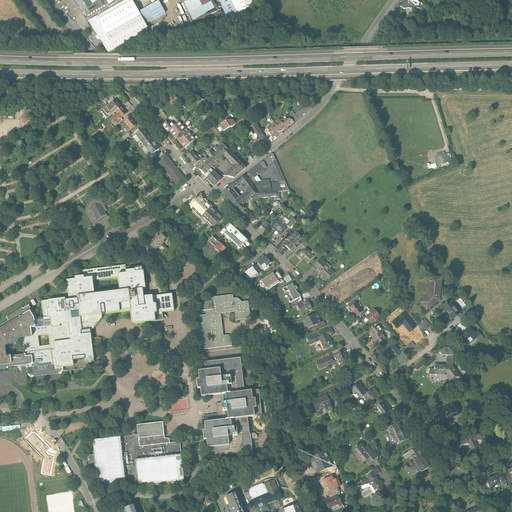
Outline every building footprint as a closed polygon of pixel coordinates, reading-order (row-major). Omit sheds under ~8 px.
[(75,0),(88,18),(116,0),(75,0)] [(131,0),(125,0),(90,21),(109,54),(149,30),(131,0)] [(202,7),(205,12),(216,7),(212,0),(187,0),(184,2),(190,13),(202,7)] [(257,5),(254,0),(218,0),(228,19),(257,5)] [(414,4),(407,0),(406,0),(401,7),(403,9),(409,8),(409,9),(414,9),(414,4)] [(407,0),(414,4),(414,9),(419,8),(418,5),(420,2),(417,0),(407,0)] [(165,13),(158,1),(139,12),(145,24),(165,13)] [(120,107),(115,101),(106,109),(111,115),(114,112),(120,107)] [(311,108),(308,104),(295,115),(291,111),(287,114),(292,120),(294,123),(311,108)] [(126,114),(120,107),(114,112),(116,114),(109,120),(112,123),(113,125),(124,115),(126,114)] [(34,110),(20,110),(21,126),(34,126),(34,110)] [(126,117),(124,115),(113,125),(112,123),(111,125),(113,128),(126,117)] [(131,118),(122,125),(128,132),(136,125),(131,118)] [(242,118),(234,122),(235,125),(237,128),(245,124),(242,118)] [(167,132),(169,130),(175,125),(172,122),(172,123),(169,120),(164,124),(162,125),(167,132)] [(282,132),(286,128),(282,123),(281,123),(280,121),(279,120),(276,120),(274,122),(281,131),(282,132)] [(281,120),(280,121),(281,123),(282,123),(286,128),(290,125),(291,126),(294,123),(292,120),(291,120),(289,120),(281,120)] [(222,132),(229,128),(231,128),(235,125),(234,122),(234,121),(227,121),(226,122),(220,125),(221,127),(220,128),(222,132)] [(273,121),(269,125),(273,129),(277,134),(281,131),(274,122),(273,121)] [(179,122),(175,125),(169,130),(172,134),(182,126),(181,126),(182,125),(180,123),(179,123),(179,122)] [(266,141),(256,124),(249,128),(253,135),(256,140),(247,147),(252,152),(254,150),(266,141)] [(272,139),(277,134),(273,129),(269,125),(266,128),(269,132),(268,133),(271,137),(272,139)] [(175,138),(176,137),(185,130),(184,129),(185,129),(183,126),(182,127),(182,126),(172,134),(175,138)] [(148,134),(144,128),(140,131),(136,134),(140,140),(148,134)] [(185,129),(185,130),(176,137),(179,141),(188,133),(188,132),(186,129),(186,130),(185,129)] [(179,141),(182,144),(191,137),(188,133),(179,141)] [(153,139),(148,134),(140,140),(145,146),(153,139)] [(194,140),(191,137),(182,144),(185,148),(194,140)] [(160,148),(153,139),(145,146),(152,154),(160,148)] [(215,147),(217,148),(221,144),(216,140),(212,144),(215,147)] [(221,144),(217,148),(223,155),(223,156),(228,151),(221,144)] [(205,163),(205,164),(210,169),(214,165),(217,161),(221,157),(223,155),(217,148),(215,147),(213,149),(216,152),(213,155),(211,152),(207,154),(210,159),(208,161),(206,158),(203,160),(205,163)] [(228,151),(223,156),(228,161),(233,156),(228,151)] [(199,161),(192,152),(187,156),(192,162),(191,163),(194,166),(199,161)] [(256,191),(258,194),(259,194),(279,192),(289,191),(273,154),(273,153),(271,152),(266,156),(277,183),(269,184),(268,180),(260,181),(256,176),(266,167),(263,161),(261,161),(244,175),(256,191)] [(436,155),(439,165),(452,161),(450,153),(444,155),(444,152),(436,155)] [(169,175),(176,169),(177,168),(173,164),(172,164),(166,156),(160,161),(163,165),(163,167),(169,175)] [(238,161),(233,156),(228,161),(234,166),(238,161)] [(245,168),(238,161),(234,166),(223,176),(224,177),(234,178),(245,168)] [(205,164),(199,170),(207,177),(213,172),(210,169),(205,164)] [(176,169),(169,175),(177,184),(184,179),(176,169)] [(409,173),(407,170),(405,170),(404,169),(402,170),(403,172),(401,173),(404,178),(411,174),(410,172),(409,173)] [(207,177),(206,179),(214,186),(221,179),(213,172),(207,177)] [(242,205),(250,198),(255,195),(258,194),(256,191),(244,175),(233,184),(231,185),(229,186),(222,192),(232,204),(233,203),(237,208),(241,213),(245,209),(242,205)] [(255,195),(250,198),(252,201),(259,198),(263,198),(269,198),(276,197),(276,200),(280,200),(279,192),(259,194),(258,194),(255,195)] [(202,216),(211,208),(200,197),(197,200),(196,199),(189,206),(192,209),(193,207),(202,216)] [(89,205),(89,208),(98,221),(111,213),(104,199),(99,198),(95,199),(92,201),(89,205)] [(211,208),(202,216),(205,219),(204,220),(210,225),(211,224),(214,227),(222,219),(211,208)] [(183,217),(179,209),(173,213),(179,219),(183,217)] [(280,215),(270,227),(275,231),(285,218),(280,215)] [(288,220),(285,218),(275,231),(280,235),(287,226),(290,222),(288,220)] [(293,219),(290,222),(287,226),(290,228),(294,222),(295,221),(293,219)] [(268,225),(263,221),(260,225),(264,229),(268,225)] [(163,228),(159,224),(155,228),(159,232),(163,228)] [(229,224),(222,231),(237,246),(240,249),(243,245),(247,241),(229,224)] [(158,236),(155,239),(162,245),(165,242),(164,242),(166,239),(161,234),(158,236)] [(287,243),(285,246),(290,250),(294,246),(298,242),(301,239),(297,234),(292,237),(293,238),(289,243),(288,243),(287,243)] [(213,236),(208,241),(215,249),(225,259),(231,253),(221,243),(220,243),(213,236)] [(159,248),(162,245),(155,239),(152,242),(153,242),(150,245),(156,250),(158,247),(159,248)] [(305,249),(298,256),(301,259),(302,258),(308,263),(314,257),(305,249)] [(266,257),(258,263),(258,264),(262,268),(264,271),(269,267),(268,266),(272,263),(269,260),(268,261),(266,257)] [(313,267),(319,273),(322,270),(325,272),(328,268),(330,266),(321,258),(313,267)] [(380,269),(374,259),(355,272),(362,282),(380,269)] [(85,276),(69,278),(72,298),(68,298),(44,300),(46,318),(42,318),(39,318),(31,304),(0,322),(0,369),(29,366),(30,375),(34,377),(57,375),(64,374),(67,371),(67,370),(66,369),(72,368),(97,366),(95,336),(95,331),(100,324),(105,317),(109,316),(134,313),(135,322),(139,325),(159,323),(159,321),(166,321),(166,312),(167,312),(176,311),(174,294),(148,297),(147,292),(147,290),(148,290),(146,267),(137,268),(138,270),(134,270),(130,271),(129,264),(85,271),(85,276)] [(253,267),(245,273),(250,280),(258,274),(257,273),(253,267)] [(322,270),(319,273),(318,275),(325,282),(334,273),(328,268),(325,272),(322,270)] [(273,273),(260,282),(261,284),(257,286),(262,291),(263,293),(266,291),(279,282),(279,283),(283,281),(281,278),(283,277),(277,269),(272,272),(273,273)] [(344,278),(332,287),(341,301),(354,292),(344,278)] [(429,296),(420,303),(426,311),(439,300),(441,279),(431,278),(429,296)] [(287,292),(288,291),(289,292),(289,293),(288,293),(288,294),(288,295),(289,295),(289,296),(290,296),(291,296),(291,297),(288,299),(290,303),(300,298),(297,291),(297,292),(296,290),(297,289),(296,287),(295,287),(293,284),(282,289),(283,291),(287,292)] [(223,334),(226,334),(225,321),(224,313),(228,312),(236,311),(238,319),(253,318),(252,306),(251,301),(251,300),(244,301),(239,297),(236,297),(236,294),(214,296),(215,300),(207,301),(204,305),(205,310),(208,310),(208,314),(202,315),(203,324),(205,323),(206,335),(204,336),(204,337),(223,334)] [(303,303),(297,306),(301,314),(311,309),(307,301),(303,303)] [(461,314),(453,303),(445,310),(453,320),(458,316),(461,314)] [(356,304),(349,309),(356,317),(363,312),(356,304)] [(374,311),(366,317),(370,323),(379,317),(374,311)] [(462,315),(461,314),(458,316),(462,322),(464,320),(469,317),(465,312),(462,315)] [(398,318),(393,323),(397,328),(402,323),(409,333),(415,328),(404,313),(398,318)] [(317,314),(305,319),(309,328),(317,325),(321,323),(317,314)] [(462,322),(458,326),(463,332),(467,329),(463,323),(465,322),(464,320),(462,322)] [(321,323),(317,325),(319,330),(326,327),(323,321),(321,323)] [(425,321),(418,326),(423,331),(429,326),(425,321)] [(373,329),(369,332),(374,338),(372,339),(372,340),(381,333),(382,332),(380,329),(381,328),(378,325),(373,329)] [(469,327),(467,329),(463,332),(461,334),(462,335),(460,337),(466,344),(468,342),(469,343),(476,338),(477,337),(475,334),(469,327)] [(312,336),(307,338),(310,345),(320,341),(325,352),(333,348),(327,336),(333,333),(330,328),(320,333),(320,332),(312,336)] [(477,332),(475,334),(477,337),(476,338),(479,342),(483,339),(477,332)] [(381,333),(372,340),(377,346),(384,340),(386,338),(384,335),(383,336),(381,333)] [(223,334),(204,337),(204,341),(202,341),(203,350),(232,346),(231,338),(229,338),(229,337),(228,336),(223,336),(223,334)] [(402,349),(399,351),(403,357),(410,351),(411,352),(416,348),(411,342),(404,347),(401,349),(402,349)] [(392,357),(386,361),(391,367),(394,364),(401,360),(403,357),(399,351),(393,344),(386,349),(392,357)] [(442,355),(453,356),(453,352),(452,352),(449,349),(449,348),(443,348),(443,349),(439,352),(442,355)] [(344,350),(318,362),(321,369),(326,366),(335,362),(333,358),(337,356),(341,366),(349,363),(345,354),(346,354),(344,350)] [(211,361),(204,362),(205,370),(198,371),(199,380),(196,380),(197,389),(200,388),(201,397),(220,395),(221,399),(221,403),(215,404),(216,412),(217,412),(218,418),(218,421),(204,422),(205,431),(202,431),(204,440),(206,440),(208,456),(230,454),(248,451),(249,458),(251,457),(253,455),(251,441),(251,439),(257,438),(257,436),(254,434),(249,434),(247,417),(262,416),(259,390),(244,392),(240,357),(211,360),(211,361)] [(424,365),(421,361),(414,366),(417,371),(424,365)] [(446,366),(435,365),(434,368),(434,370),(433,375),(447,375),(453,384),(461,378),(453,366),(446,366)] [(353,388),(351,390),(354,394),(356,392),(365,403),(371,398),(373,401),(380,395),(374,388),(367,393),(359,383),(353,388)] [(326,395),(312,401),(316,411),(322,408),(325,408),(326,412),(332,409),(330,403),(331,402),(329,398),(328,399),(326,395)] [(384,402),(377,407),(381,412),(379,414),(383,419),(386,416),(387,418),(397,413),(393,407),(390,410),(386,405),(387,404),(384,402)] [(452,403),(438,412),(440,415),(434,419),(439,426),(459,414),(452,403)] [(100,439),(91,440),(94,456),(88,456),(88,465),(89,472),(95,471),(97,486),(137,482),(138,487),(184,482),(180,442),(170,443),(169,441),(168,440),(167,439),(165,439),(162,422),(137,425),(138,435),(134,436),(100,439)] [(387,428),(390,435),(387,436),(389,442),(391,441),(393,445),(406,439),(402,430),(403,429),(400,422),(387,428)] [(24,439),(42,457),(39,474),(51,476),(55,455),(53,454),(49,451),(51,449),(33,430),(24,439)] [(485,441),(483,433),(472,436),(475,441),(481,439),(482,442),(485,441)] [(472,436),(456,440),(458,448),(462,447),(461,445),(468,443),(473,453),(479,450),(475,441),(472,436)] [(358,448),(353,452),(354,453),(353,453),(353,454),(355,457),(356,457),(356,456),(360,461),(356,464),(359,467),(362,464),(363,462),(366,460),(369,463),(376,457),(371,450),(368,450),(367,449),(366,448),(365,448),(362,445),(361,445),(358,446),(358,448)] [(412,450),(403,456),(405,460),(412,455),(414,453),(412,450)] [(414,453),(412,455),(418,465),(411,469),(406,466),(403,470),(407,473),(408,472),(411,476),(421,470),(422,471),(429,467),(419,451),(414,453)] [(325,452),(311,458),(317,473),(332,466),(325,452)] [(371,471),(372,473),(373,473),(375,476),(380,473),(377,467),(371,471)] [(361,481),(356,482),(357,488),(362,486),(362,485),(370,483),(376,493),(383,489),(375,476),(373,473),(372,473),(366,477),(366,479),(361,480),(361,481)] [(501,474),(494,478),(498,486),(505,483),(501,474)] [(329,498),(325,499),(327,505),(326,505),(328,510),(343,505),(339,496),(336,488),(340,487),(337,480),(334,481),(332,477),(322,481),(329,498)] [(494,478),(485,482),(489,490),(498,486),(494,478)] [(277,490),(273,481),(262,485),(262,484),(251,489),(250,490),(249,491),(249,493),(249,495),(255,508),(256,508),(256,511),(264,511),(266,510),(263,505),(275,500),(275,501),(282,498),(278,490),(277,490)] [(299,511),(296,505),(280,511),(279,511),(242,511),(235,493),(224,498),(224,503),(225,507),(227,510),(225,511),(299,511)]
